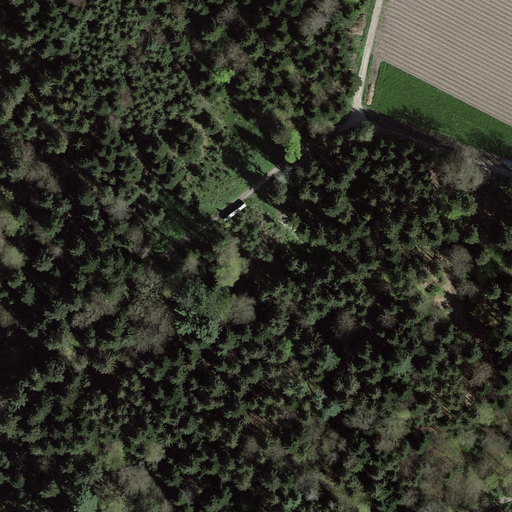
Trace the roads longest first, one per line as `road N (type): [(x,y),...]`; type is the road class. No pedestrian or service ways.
road 1 (track): [(0,381),(360,112)]
road 2 (track): [(511,170),(360,112),(385,0)]
